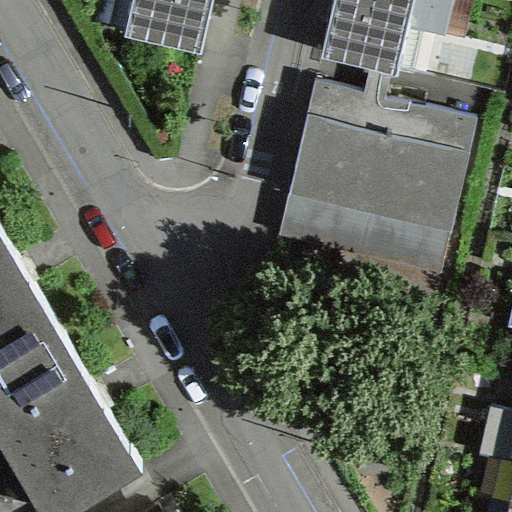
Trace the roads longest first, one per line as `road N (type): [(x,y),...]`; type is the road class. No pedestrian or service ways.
road 1 (residential): [(163,290),(1,0)]
road 2 (residential): [(163,290),(247,183),(290,0)]
road 3 (residential): [(292,511),(163,290)]
road 4 (unknown): [(89,511),(241,424)]
